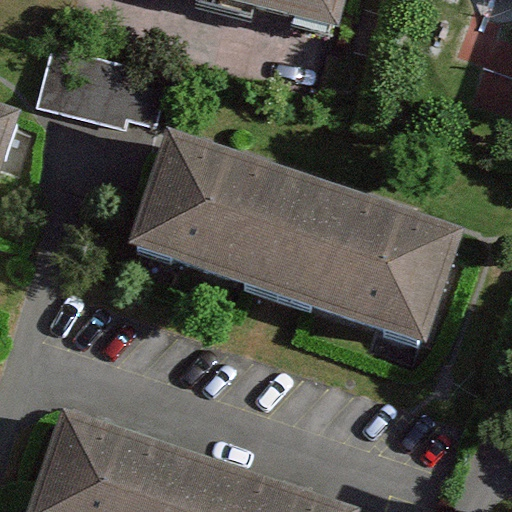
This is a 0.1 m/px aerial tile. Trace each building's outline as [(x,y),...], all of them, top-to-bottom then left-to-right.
[(354,0),(185,0),(343,43),(354,0)] [(60,53),(41,113),(127,140),(130,132),(149,138),(156,118),(170,123),(181,91),(60,53)] [(0,208),(28,123),(0,114),(0,208)] [(471,235),(176,142),(138,261),(434,354),(471,235)] [(324,511),(66,422),(34,511),(324,511)]
